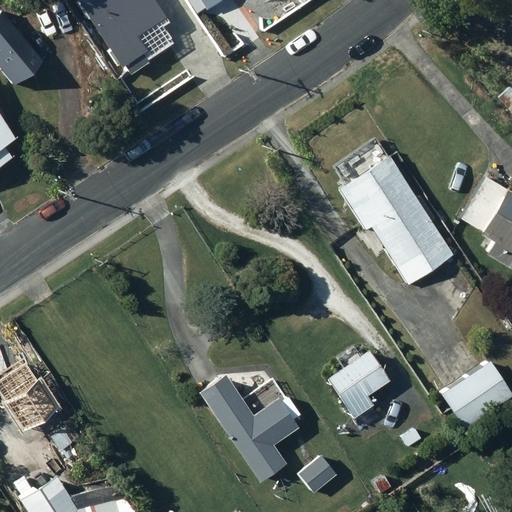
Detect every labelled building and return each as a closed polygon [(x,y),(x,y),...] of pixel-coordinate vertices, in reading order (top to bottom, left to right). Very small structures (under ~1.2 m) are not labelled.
[(153,0),(78,0),(120,66),(123,65),(129,74),(147,63),(146,60),(173,43),(163,26),(168,22),(153,0)] [(199,0),(207,11),(221,0),(199,0)] [(42,60),(0,11),(0,66),(15,84),(42,60)] [(41,70),(14,89),(23,103),(51,84),(41,70)] [(336,188),(364,230),(370,226),(409,285),(453,256),(423,211),(427,208),(419,195),(415,198),(387,155),(336,188)] [(493,242),(485,255),(511,270),(511,193),(505,190),(479,234),(493,242)] [(388,379),(368,350),(324,380),(351,420),(374,404),(367,394),(388,379)] [(489,361),(445,390),(468,424),(511,395),(489,361)] [(197,392),(259,482),(285,464),(272,444),(298,427),(292,419),(299,414),(287,396),(279,401),(276,397),(263,407),(253,393),(241,401),(223,374),(197,392)] [(51,389),(9,401),(19,436),(61,424),(51,389)] [(320,455),(296,473),(312,493),(335,474),(320,455)] [(372,483),(379,493),(390,485),(382,475),(372,483)] [(70,495),(44,511),(115,511),(111,485),(70,493),(70,495)]
